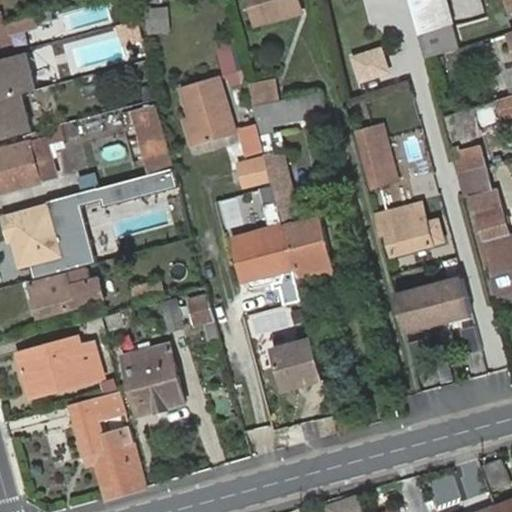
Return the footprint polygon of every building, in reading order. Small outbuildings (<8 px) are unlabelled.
[(251,0),(257,20),(286,13),(288,18),(304,15),(299,0),(251,0)] [(411,0),(427,59),(459,49),(445,0),(411,0)] [(167,6),(144,7),(145,34),(169,32),(167,6)] [(286,13),(257,20),(259,26),(288,18),(286,13)] [(0,26),(8,24),(5,16),(0,17),(0,26)] [(8,42),(19,34),(38,29),(35,17),(8,24),(0,26),(0,57),(5,56),(5,54),(11,52),(8,42)] [(383,47),(351,57),(359,85),(392,74),(383,47)] [(0,102),(23,96),(37,92),(27,55),(11,58),(0,61),(0,102)] [(239,134),(224,75),(185,85),(193,115),(200,144),(239,134)] [(250,85),(257,108),(279,102),(273,80),(250,85)] [(0,102),(0,139),(33,131),(23,96),(0,102)] [(269,155),(284,150),(277,134),(274,123),(327,114),(323,96),(257,110),(262,128),(264,138),(269,155)] [(511,97),(500,101),(506,120),(511,118),(511,97)] [(134,109),(150,174),(175,167),(158,103),(134,109)] [(193,115),(186,117),(194,146),(200,144),(193,115)] [(399,180),(385,126),(359,132),(373,187),(399,180)] [(0,152),(0,170),(6,192),(58,179),(53,161),(55,160),(51,145),(65,141),(61,127),(26,137),(28,145),(0,152)] [(262,128),(245,132),(251,156),(268,152),(264,138),(262,128)] [(460,175),(487,167),(482,148),(463,153),(461,147),(453,150),(460,175)] [(298,269),(302,286),(333,278),(337,271),(323,217),(295,224),(290,206),(292,206),(287,186),(293,184),(284,150),(269,155),(269,159),(277,189),(298,269)] [(277,189),(269,159),(243,166),(249,188),(266,184),(268,191),(277,189)] [(495,197),(487,167),(460,175),(466,197),(471,196),(473,202),(495,197)] [(287,272),(298,269),(277,189),(268,191),(271,204),(268,204),(274,228),(237,239),(248,282),(253,281),(254,285),(260,287),(285,280),(287,276),(287,272)] [(473,202),(476,216),(480,215),(504,208),(501,195),(495,197),(473,202)] [(50,202),(3,214),(18,270),(65,258),(50,202)] [(379,215),(385,236),(389,235),(394,256),(435,245),(435,243),(444,241),(438,222),(429,224),(424,204),(379,215)] [(480,215),(502,295),(511,292),(511,236),(504,208),(480,215)] [(99,260),(188,238),(183,219),(95,241),(99,260)] [(88,270),(32,285),(41,317),(106,299),(102,283),(92,286),(88,270)] [(473,311),(464,276),(430,285),(439,320),(457,315),(473,311)] [(162,281),(136,288),(140,301),(165,294),(162,281)] [(430,285),(396,294),(405,329),(422,325),(439,320),(430,285)] [(210,287),(182,294),(184,302),(186,302),(187,308),(191,308),(196,327),(207,324),(213,348),(225,346),(210,287)] [(178,300),(163,303),(170,331),(186,328),(178,300)] [(457,315),(467,352),(483,347),(473,311),(457,315)] [(415,365),(431,361),(422,325),(405,329),(415,365)] [(21,354),(31,390),(57,382),(59,390),(105,378),(96,344),(83,347),(80,338),(21,354)] [(311,338),(269,350),(282,396),(324,384),(311,338)] [(125,356),(140,415),(186,403),(172,344),(125,356)] [(57,382),(31,390),(33,397),(59,390),(57,382)] [(117,495),(149,486),(132,429),(105,436),(100,418),(126,410),(121,392),(75,405),(89,457),(105,453),(117,495)] [(485,466),(494,490),(511,483),(502,460),(485,466)] [(328,508),(329,511),(366,511),(361,496),(328,508)] [(511,511),(511,501),(497,507),(499,511),(511,511)]
